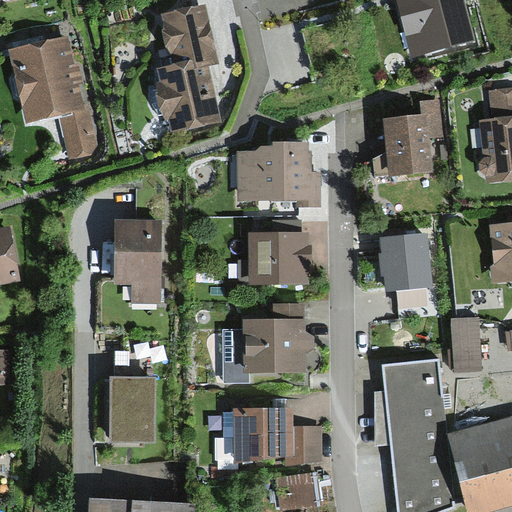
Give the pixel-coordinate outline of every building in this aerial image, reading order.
[(477,45),(465,0),(407,0),(396,3),(411,62),(477,45)] [(172,68),(157,72),(160,86),(158,86),(167,124),(169,123),(173,136),(224,124),(211,71),(223,68),(208,6),(160,17),(172,68)] [(335,23),(302,32),(314,77),(347,68),(335,23)] [(70,38),(8,52),(26,128),(60,120),(70,161),(93,156),(98,146),(89,104),(86,105),(70,38)] [(486,180),(487,188),(511,184),(511,90),(488,93),(492,123),(480,124),(484,161),(480,168),(480,176),(486,180)] [(422,120),(384,124),(388,155),(373,162),(375,179),(391,177),(391,181),(432,177),(428,139),(443,137),(439,102),(420,104),(422,120)] [(240,152),(240,201),(299,201),(299,205),(321,205),(320,173),(311,173),(311,153),(309,153),(309,144),(273,145),(273,148),(262,148),(257,152),(240,152)] [(165,190),(137,190),(137,219),(165,219),(165,190)] [(250,234),(251,287),(311,286),(311,264),(314,264),(314,244),(310,244),(310,233),(303,233),(303,219),(275,220),(275,234),(250,234)] [(511,224),(488,226),(493,286),(511,284),(511,224)] [(162,226),(115,226),(115,289),(132,289),(132,307),(162,307),(162,226)] [(0,231),(0,287),(22,283),(11,229),(0,231)] [(433,286),(427,233),(380,238),(382,252),(378,253),(381,276),(384,276),(386,292),(397,290),(433,286)] [(433,286),(397,290),(400,319),(439,315),(436,286),(433,286)] [(249,384),(249,373),(307,372),(306,356),(315,350),(315,339),(306,335),(305,305),(272,306),(272,324),(243,325),(243,331),(224,332),(225,385),(249,384)] [(481,318),(452,319),(454,373),(483,371),(481,318)] [(0,415),(1,415),(1,389),(10,386),(10,353),(0,352),(0,415)] [(153,380),(153,352),(140,352),(140,380),(153,380)] [(440,359),(381,368),(396,511),(442,511),(454,508),(440,359)] [(157,449),(158,382),(105,382),(104,448),(157,449)] [(233,409),(234,466),(286,458),(286,466),(323,460),(324,424),(295,426),(295,408),(233,409)] [(511,419),(448,437),(468,511),(500,511),(511,509),(511,419)] [(318,471),(275,476),(279,511),(323,507),(318,471)]
